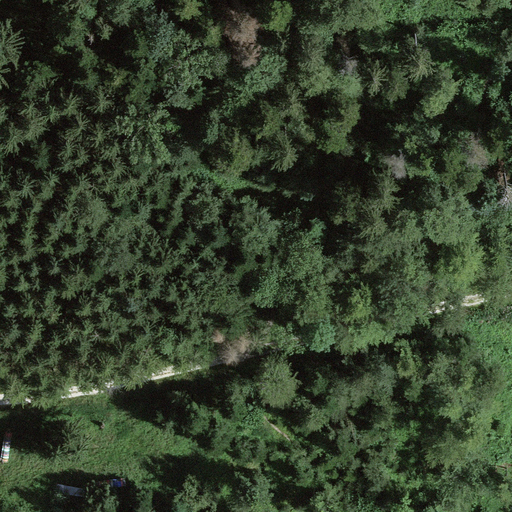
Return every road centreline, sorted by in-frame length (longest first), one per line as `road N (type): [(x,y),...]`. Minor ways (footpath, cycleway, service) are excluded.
road 1 (track): [(511,289),(257,350)]
road 2 (track): [(236,357),(0,407)]
